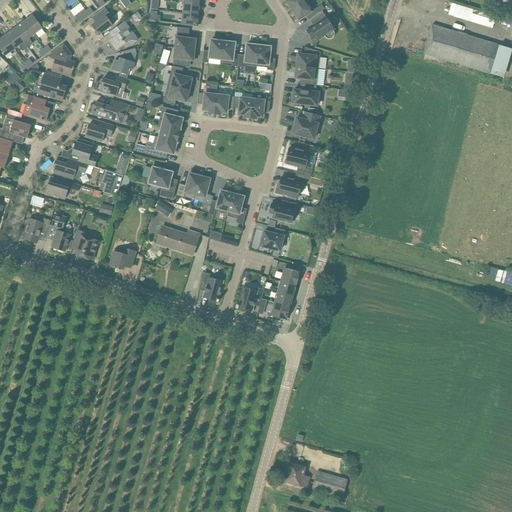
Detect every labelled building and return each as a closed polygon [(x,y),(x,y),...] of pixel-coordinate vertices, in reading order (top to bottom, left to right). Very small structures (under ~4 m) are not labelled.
[(304,0),(288,0),(287,1),(293,10),(305,2),(304,0)] [(511,0),(491,0),(490,2),(510,9),(511,0)] [(200,4),(185,2),(183,13),(198,15),(200,4)] [(305,2),(293,10),(299,20),(306,15),(312,11),(305,2)] [(99,36),(107,30),(113,25),(109,20),(113,18),(105,8),(92,17),(96,22),(91,25),(99,36)] [(84,12),(83,10),(75,16),(79,23),(88,17),(84,12)] [(317,14),(314,10),(312,11),(306,15),(309,20),(317,14)] [(136,23),(141,18),(142,17),(138,12),(132,17),(136,23)] [(183,13),(182,24),(197,26),(198,15),(183,13)] [(324,13),(311,22),(314,27),(306,32),(311,39),(315,36),(318,40),(324,36),(325,37),(326,38),(327,39),(328,39),(329,39),(330,39),(331,39),(332,39),(332,38),(333,38),(333,37),(334,37),(334,36),(334,35),(335,35),(335,34),(335,33),(334,32),(334,31),(333,30),(334,29),(324,13)] [(33,35),(35,34),(43,28),(33,15),(24,22),(33,35)] [(24,22),(14,29),(28,47),(33,43),(29,38),(33,35),(24,22)] [(130,44),(131,45),(138,40),(125,22),(110,33),(114,38),(112,40),(118,49),(124,44),(126,47),(130,44)] [(499,45),(442,28),(432,25),(424,54),(491,74),(499,46),(499,45)] [(178,27),(175,47),(194,50),(196,40),(188,39),(190,29),(178,27)] [(14,29),(5,36),(15,49),(19,46),(23,51),(28,47),(14,29)] [(0,48),(5,56),(15,49),(5,36),(0,39),(0,38),(0,48)] [(204,51),(203,62),(209,63),(209,64),(220,65),(220,62),(221,59),(221,60),(223,40),(214,38),(214,40),(211,40),(210,51),(204,51)] [(221,59),(220,62),(232,64),(232,66),(238,67),(240,55),(234,54),(235,43),(232,43),(232,41),(223,40),(221,60),(221,59)] [(240,55),(238,67),(245,67),(245,65),(256,67),(259,44),(250,43),(250,45),(247,44),(246,55),(240,55)] [(159,53),(161,45),(154,44),(152,52),(159,53)] [(259,44),(256,67),(268,68),(267,70),(274,71),(275,59),(269,58),(271,47),(268,47),(268,45),(259,44)] [(48,45),(43,48),(47,53),(52,50),(48,45)] [(52,71),(71,77),(73,69),(74,70),(75,67),(74,67),(75,62),(68,60),(69,56),(66,52),(68,51),(64,45),(49,56),(51,59),(55,60),(52,71)] [(499,46),(491,74),(503,78),(511,50),(499,46)] [(175,47),(173,65),(188,67),(189,60),(195,61),(196,53),(194,53),(194,50),(175,47)] [(298,54),(297,66),(319,69),(321,52),(305,47),(304,55),(298,54)] [(43,48),(39,52),(42,57),(47,53),(43,48)] [(115,60),(112,70),(129,75),(131,68),(133,69),(135,62),(137,53),(136,48),(124,51),(126,58),(125,60),(120,58),(119,61),(115,60)] [(0,73),(8,65),(0,56),(0,73)] [(25,62),(20,66),(24,70),(28,67),(25,62)] [(172,66),(168,84),(189,90),(192,79),(181,76),(183,68),(172,66)] [(297,66),(295,78),(301,79),(301,85),(316,87),(319,69),(297,66)] [(15,73),(11,76),(16,81),(20,78),(15,73)] [(62,78),(45,73),(39,94),(62,101),(67,86),(60,84),(62,78)] [(122,98),(125,89),(128,80),(119,77),(117,83),(103,78),(99,91),(116,96),(122,98)] [(271,84),(259,83),(258,90),(266,91),(271,91),(271,84)] [(168,84),(163,102),(175,105),(176,100),(186,102),(189,90),(168,84)] [(294,90),(292,103),(317,106),(319,93),(316,93),(316,87),(301,85),(300,91),(294,90)] [(158,102),(159,95),(148,94),(147,101),(158,102)] [(215,115),(217,95),(205,94),(203,110),(209,111),(209,114),(215,115)] [(47,101),(37,98),(29,95),(26,105),(32,107),(29,116),(46,121),(50,109),(45,107),(47,101)] [(229,96),(217,95),(215,115),(221,115),(221,112),(227,113),(229,96)] [(235,97),(233,108),(239,109),(239,115),(244,115),(244,118),(250,119),(252,99),(235,97)] [(252,99),(250,119),(256,120),(256,117),(262,117),(263,111),(269,112),(270,101),(264,101),(252,99)] [(110,106),(96,102),(92,115),(121,123),(124,115),(127,115),(129,106),(112,101),(110,106)] [(178,111),(163,107),(158,125),(180,130),(183,119),(177,117),(178,111)] [(297,118),(293,134),(314,139),(320,116),(305,112),(303,120),(297,118)] [(2,129),(0,128),(0,137),(1,138),(13,142),(15,134),(27,138),(31,126),(13,120),(11,126),(4,124),(2,129)] [(114,126),(102,122),(99,121),(98,127),(89,124),(85,137),(102,142),(104,135),(111,137),(114,126)] [(141,121),(139,130),(146,131),(148,123),(141,121)] [(180,130),(158,125),(162,126),(159,137),(159,138),(177,143),(181,131),(180,130)] [(159,137),(155,136),(153,144),(148,143),(147,147),(145,154),(166,159),(168,153),(174,154),(177,143),(159,138),(159,137)] [(1,138),(0,137),(0,153),(9,156),(13,142),(1,138)] [(92,147),(86,145),(76,142),(72,154),(80,156),(78,162),(88,164),(95,167),(98,156),(90,154),(92,147)] [(147,147),(137,144),(135,151),(145,154),(147,147)] [(289,148),(285,163),(298,167),(296,173),(311,177),(313,170),(312,170),(306,168),(310,154),(310,153),(289,148)] [(0,153),(0,167),(5,169),(9,156),(0,153)] [(88,164),(78,162),(69,159),(67,164),(56,161),(54,167),(56,168),(54,173),(73,179),(76,170),(85,172),(88,164)] [(127,167),(118,165),(116,173),(118,174),(124,176),(127,167)] [(156,168),(153,167),(149,184),(162,187),(160,195),(173,199),(178,180),(171,179),(173,173),(164,170),(164,167),(157,165),(156,168)] [(106,171),(102,183),(106,184),(103,192),(117,196),(123,176),(118,174),(116,173),(107,171),(106,171)] [(278,184),(275,193),(284,195),(285,194),(298,198),(302,183),(309,184),(311,177),(296,173),(294,180),(284,177),(283,182),(280,181),(280,184),(278,184)] [(200,176),(190,174),(187,186),(185,192),(195,195),(200,176)] [(80,185),(51,176),(46,193),(65,199),(67,193),(71,194),(73,195),(74,195),(76,194),(77,193),(77,192),(78,191),(79,191),(80,185)] [(210,179),(200,176),(195,195),(205,198),(210,179)] [(187,186),(180,184),(177,196),(184,197),(185,192),(187,186)] [(218,202),(212,200),(209,214),(215,215),(216,211),(227,214),(233,192),(224,190),(224,192),(221,191),(218,202)] [(233,192),(227,214),(227,216),(238,219),(237,223),(243,225),(247,209),(241,208),(244,197),(241,196),(242,194),(233,192)] [(44,199),(33,195),(30,203),(42,207),(44,199)] [(156,200),(153,210),(169,215),(172,206),(156,200)] [(271,204),(269,213),(273,214),(272,218),(291,223),(296,204),(282,200),(280,207),(271,204)] [(102,204),(99,212),(111,215),(113,207),(102,204)] [(71,231),(63,229),(66,217),(56,214),(52,225),(58,227),(52,248),(65,252),(71,231)] [(44,223),(30,219),(23,239),(37,243),(41,228),(48,231),(51,221),(45,219),(44,223)] [(193,255),(196,246),(199,235),(188,231),(187,235),(162,227),(157,244),(193,255)] [(264,232),(261,246),(280,251),(285,231),(275,228),(274,234),(264,232)] [(92,260),(95,251),(98,241),(84,236),(85,233),(78,230),(72,248),(79,250),(77,255),(92,260)] [(209,231),(207,238),(235,246),(237,239),(209,231)] [(131,268),(134,259),(136,252),(124,248),(122,254),(114,251),(109,265),(124,270),(125,266),(131,268)] [(285,268),(282,280),(296,284),(299,274),(296,273),(297,271),(285,268)] [(511,284),(511,271),(487,269),(485,281),(511,284)] [(211,275),(204,272),(200,285),(206,287),(203,298),(209,299),(209,301),(215,303),(216,301),(219,302),(219,300),(218,299),(223,281),(211,278),(211,275)] [(296,284),(282,280),(278,292),(293,296),(296,284)] [(257,291),(244,287),(238,305),(237,305),(236,307),(239,308),(238,310),(245,312),(246,310),(252,312),(254,305),(259,307),(264,290),(258,288),(257,291)] [(293,296),(278,292),(275,304),(289,308),(293,296)] [(289,308),(275,304),(272,316),(283,319),(283,317),(286,318),(289,308)] [(306,467),(300,465),(290,462),(284,482),(301,486),(307,488),(310,477),(304,475),(306,467)] [(311,490),(342,498),(347,480),(317,472),(311,490)]
